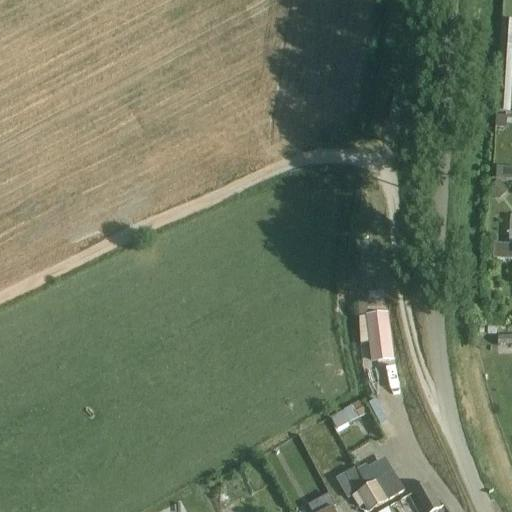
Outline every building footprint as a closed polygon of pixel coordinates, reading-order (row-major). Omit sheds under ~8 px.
[(511,246),(494,245),(493,260),(511,261),(511,257),(511,256),(511,246)] [(386,316),(367,318),(373,363),(392,361),(386,316)] [(511,340),(497,340),(497,349),(511,349),(511,340)] [(354,471),(345,476),(357,496),(352,499),(359,510),(364,507),(366,511),(372,511),(404,493),(393,474),(366,490),(354,471)] [(436,511),(440,510),(427,485),(413,494),(423,511),(436,511)]
